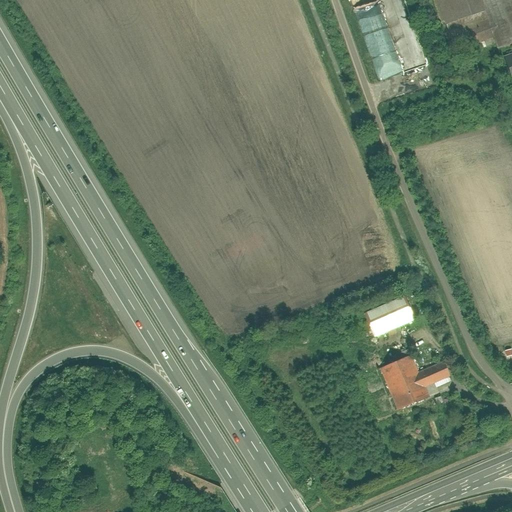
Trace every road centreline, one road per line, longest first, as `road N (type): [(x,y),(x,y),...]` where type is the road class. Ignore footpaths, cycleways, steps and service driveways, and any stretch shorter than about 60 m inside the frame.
road 1 (motorway): [(287,511),(0,42)]
road 2 (track): [(308,0),(409,261),(432,283),(464,362),(511,401)]
road 3 (motorway): [(0,82),(224,453)]
road 4 (motorway): [(0,94),(30,177),(38,237),(4,432)]
road 5 (motorway): [(4,432),(17,396),(39,369),(95,350),(155,376),(224,453)]
